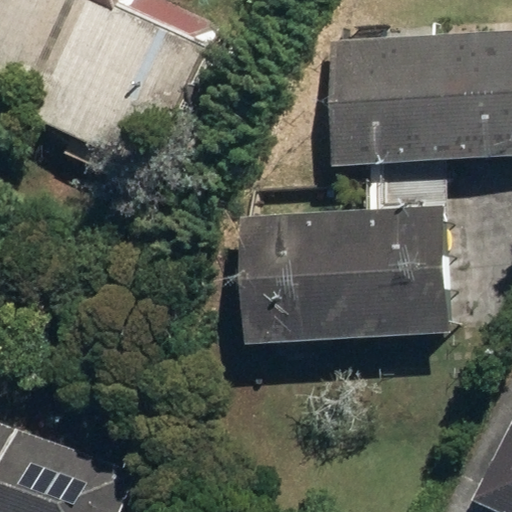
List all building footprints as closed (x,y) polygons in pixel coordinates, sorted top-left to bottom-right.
[(0,0),(0,2),(17,10),(0,44),(0,64),(51,90),(43,106),(157,162),(186,103),(223,121),(267,33),(199,0),(0,0)] [(511,23),(356,28),(360,164),(511,158),(511,23)] [(472,202),(267,217),(276,344),(481,330),(472,202)] [(0,411),(0,511),(146,511),(163,465),(0,411)] [(511,511),(511,447),(489,499),(511,509),(511,511)]
